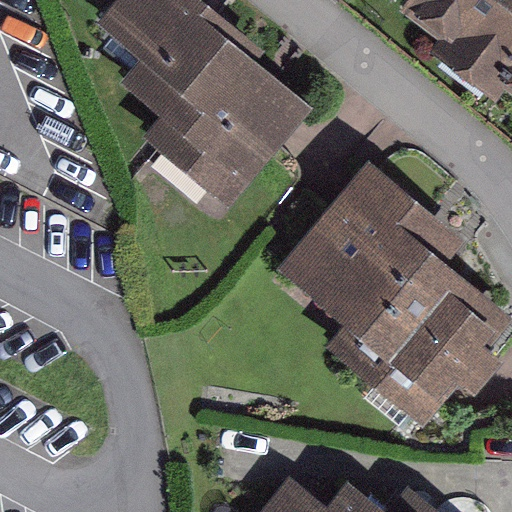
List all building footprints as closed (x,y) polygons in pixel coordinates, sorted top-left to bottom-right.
[(181,113),(232,46),(192,15),(202,0),(120,0),(110,14),(153,47),(131,75),(181,113)] [(511,0),(429,0),(425,6),(511,66),(511,0)] [(299,96),(232,46),(181,113),(163,137),(229,187),(299,96)] [(290,258),(360,315),(419,242),(440,217),(370,160),(290,258)] [(506,312),(419,242),(360,315),(341,338),(417,399),(456,352),(467,360),(506,312)] [(384,511),(347,482),(323,511),(321,511),(286,485),(265,511),(384,511)] [(437,511),(418,497),(405,511),(437,511)]
